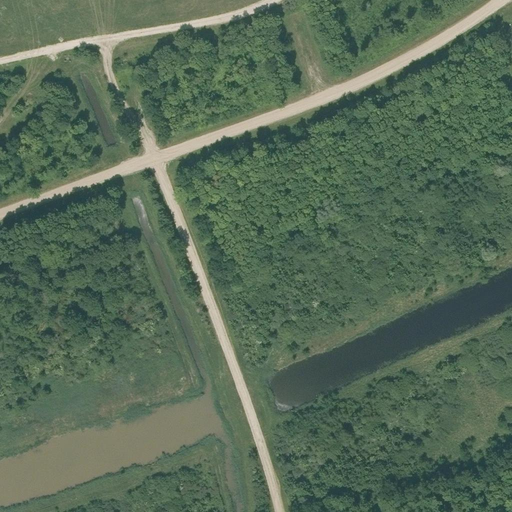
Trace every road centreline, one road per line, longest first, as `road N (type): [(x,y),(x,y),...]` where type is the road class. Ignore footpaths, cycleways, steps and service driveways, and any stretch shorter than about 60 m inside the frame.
road 1 (track): [(0,214),(344,85),(495,0)]
road 2 (track): [(0,62),(259,0)]
